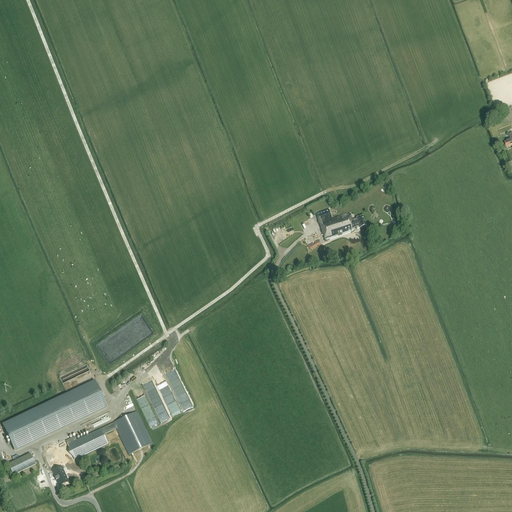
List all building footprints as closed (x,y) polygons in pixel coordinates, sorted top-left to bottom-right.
[(329,210),(316,215),(323,236),(325,241),(352,232),(352,231),(354,231),(353,228),(359,226),(359,228),(366,226),(362,216),(356,218),(357,220),(353,222),(350,214),(347,215),(347,214),(332,219),(329,210)] [(315,243),(313,244),(313,243),(307,246),(310,251),(316,248),(321,245),(319,240),(314,242),(315,243)] [(85,366),(61,376),(67,390),(72,388),(71,384),(73,383),(73,385),(78,383),(93,377),(88,366),(85,367),(85,366)] [(95,381),(2,425),(15,452),(108,408),(95,381)] [(164,404),(156,408),(162,421),(170,417),(164,404)] [(129,455),(152,444),(137,412),(114,423),(101,429),(76,441),(75,437),(66,441),(45,451),(44,451),(42,452),(49,469),(59,464),(55,454),(63,471),(65,469),(70,480),(80,476),(75,465),(76,465),(76,463),(77,463),(75,459),(107,444),(104,435),(116,428),(129,455)] [(30,454),(8,465),(13,476),(35,465),(30,454)] [(59,486),(68,481),(61,468),(53,472),(56,478),(54,478),(56,481),(57,480),(59,486)]
